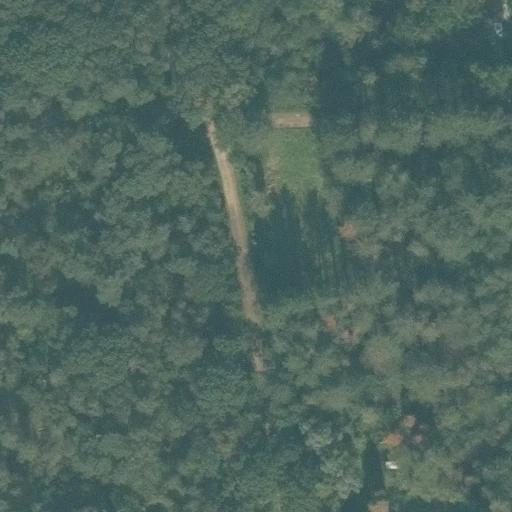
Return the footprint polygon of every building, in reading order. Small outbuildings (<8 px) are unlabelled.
[(503,12),(493,0),(492,0),(480,10),(490,22),(503,12)] [(255,182),(245,185),(249,202),(259,200),(255,182)] [(310,185),(279,196),(283,209),(285,224),(282,225),(283,235),(293,234),(294,249),(303,248),(305,263),(312,262),(313,267),(344,264),(339,222),(326,223),(323,195),(317,197),(310,185)] [(511,312),(502,313),(502,323),(511,322),(511,312)] [(511,352),(503,353),(502,371),(504,372),(504,391),(511,390),(511,352)]
